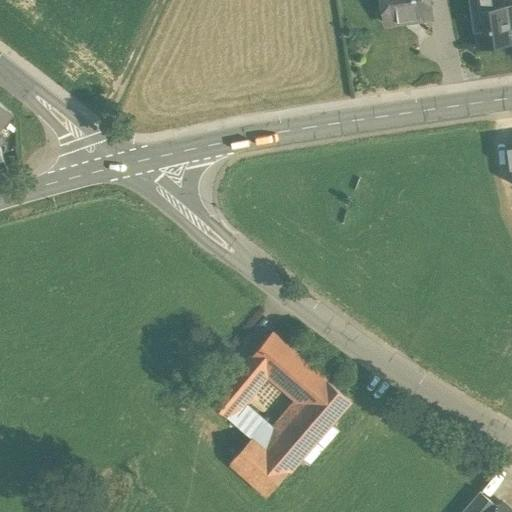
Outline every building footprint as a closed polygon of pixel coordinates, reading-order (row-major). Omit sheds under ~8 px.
[(380,0),(382,2),(385,24),(431,17),(428,0),(380,0)] [(470,0),(472,11),(489,8),(488,0),(470,0)] [(511,4),(489,8),(472,11),(478,48),(511,43),(510,32),(511,31),(511,4)] [(0,165),(5,164),(0,146),(2,145),(5,137),(0,132),(0,129),(13,114),(0,103),(0,165)] [(326,381),(272,334),(252,357),(266,369),(307,403),(326,381)] [(252,357),(212,402),(251,439),(266,452),(288,425),(288,423),(284,419),(276,428),(251,409),(254,405),(243,397),(266,369),(252,357)] [(288,423),(288,425),(266,452),(289,471),(349,400),(326,381),(307,403),(288,423)] [(251,439),(230,463),(267,496),(289,471),(266,452),(251,439)] [(479,492),(462,511),(492,511),(497,507),(479,492)] [(511,511),(501,503),(497,507),(492,511),(511,511)]
